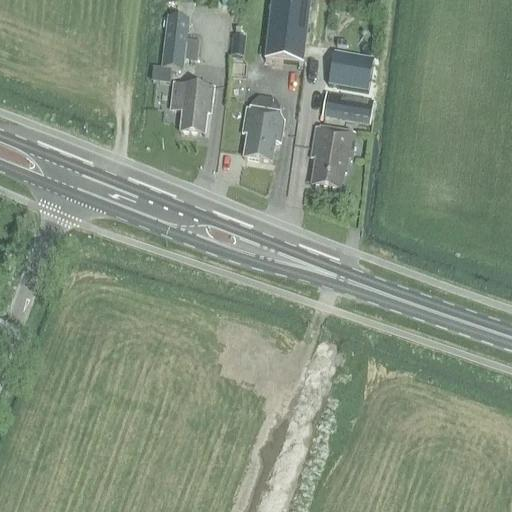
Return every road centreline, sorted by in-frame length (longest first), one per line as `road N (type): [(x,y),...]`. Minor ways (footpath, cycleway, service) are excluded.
road 1 (primary): [(66,178),(511,343)]
road 2 (unclassified): [(0,363),(66,178)]
